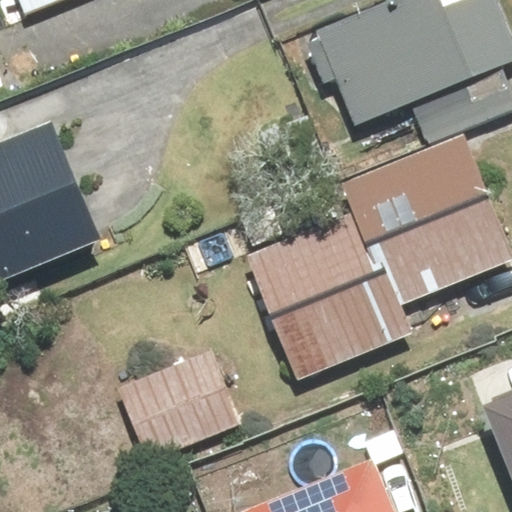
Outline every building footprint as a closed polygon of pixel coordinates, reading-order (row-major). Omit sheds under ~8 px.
[(25,0),(33,19),(79,0),(25,0)] [(412,104),(429,145),(511,110),(511,84),(503,63),(511,59),(511,34),(497,0),(465,0),(446,8),(442,0),(382,0),(314,28),(318,37),(305,43),(322,83),(336,77),(357,127),(412,104)] [(0,141),(0,280),(101,241),(55,120),(0,141)] [(247,255),(296,378),(413,333),(402,305),(511,261),(511,255),(464,134),(339,183),(351,214),(247,255)] [(213,347),(117,386),(148,461),(244,422),(213,347)] [(511,390),(479,404),(511,484),(511,390)] [(395,511),(372,456),(237,511),(395,511)]
